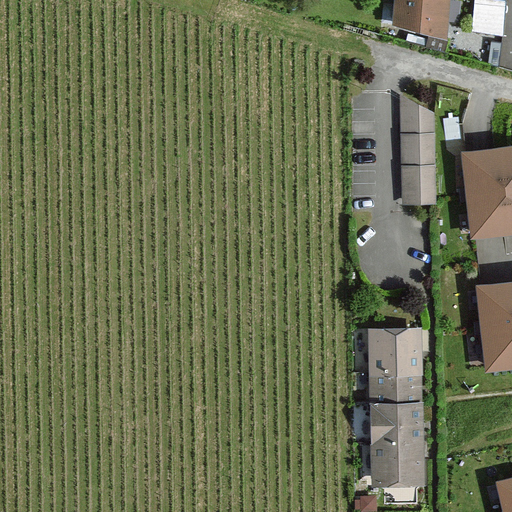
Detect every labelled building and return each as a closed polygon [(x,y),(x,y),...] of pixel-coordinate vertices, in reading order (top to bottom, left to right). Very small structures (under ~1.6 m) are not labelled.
[(445,39),(448,0),(403,0),(402,11),(412,12),(411,29),(445,39)] [(507,0),(476,0),(474,34),(506,36),(507,0)] [(404,26),(411,29),(412,12),(402,11),(404,26)] [(432,115),(402,98),(403,199),(433,199),(432,115)] [(468,154),(476,233),(490,232),(511,229),(511,149),(481,153),(468,154)] [(511,284),(482,288),(491,366),(511,364),(511,284)] [(418,334),(376,334),(377,480),(420,480),(419,405),(415,405),(415,373),(419,373),(418,334)] [(511,511),(511,481),(502,484),(508,511),(511,511)]
